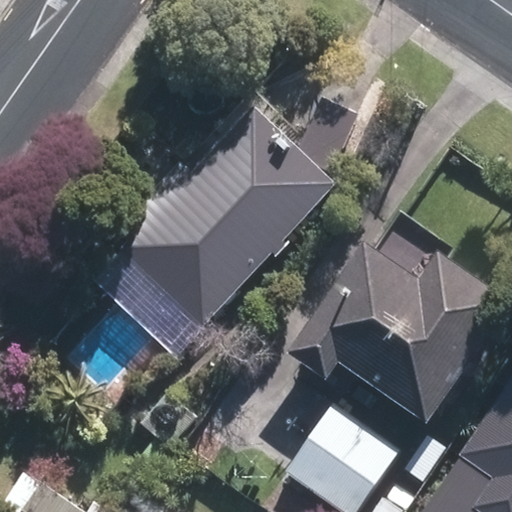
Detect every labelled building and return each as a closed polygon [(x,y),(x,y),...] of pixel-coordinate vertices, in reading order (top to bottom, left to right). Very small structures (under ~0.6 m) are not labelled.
[(321,186),(250,117),(130,242),(201,310),(321,186)] [(423,417),(494,313),(431,271),(415,295),(353,254),(283,356),(320,381),(335,358),(423,417)] [(511,397),(434,511),(500,511),(511,495),(511,397)] [(348,511),(386,456),(328,418),(289,477),(343,511),(348,511)] [(60,511),(36,496),(25,511),(60,511)]
